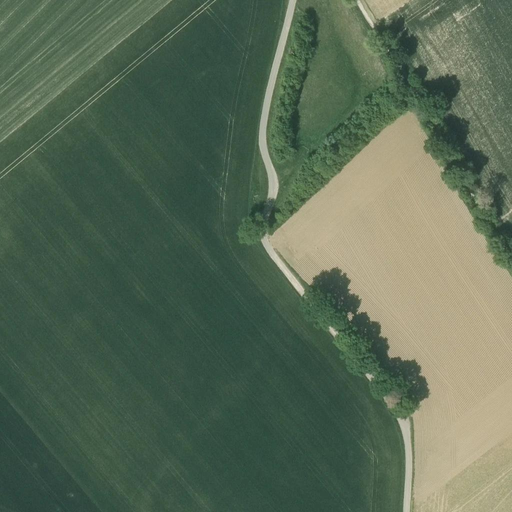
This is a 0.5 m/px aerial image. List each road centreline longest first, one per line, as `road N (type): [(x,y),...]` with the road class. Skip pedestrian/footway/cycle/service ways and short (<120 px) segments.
road 1 (unclassified): [(405,511),(402,416),(263,237),(271,175),(259,137),(292,0)]
road 2 (track): [(511,256),(356,0)]
